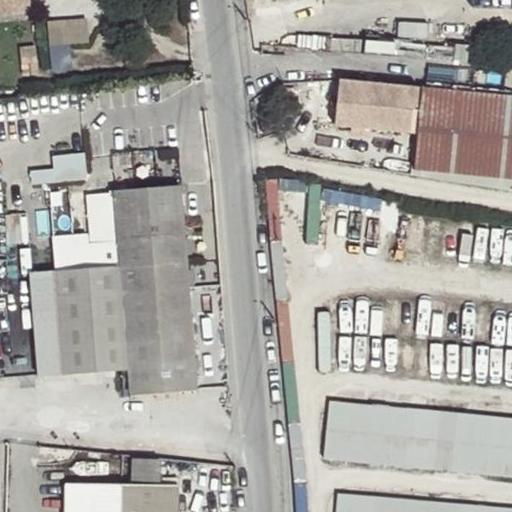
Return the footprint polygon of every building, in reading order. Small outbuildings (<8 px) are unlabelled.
[(0,0),(0,17),(30,16),(28,0),(0,0)] [(92,40),(91,15),(48,18),(50,42),(92,40)] [(336,125),(352,127),(372,129),(415,133),(419,88),(341,81),(336,125)] [(511,97),(423,89),(415,169),(511,178),(511,97)] [(372,129),(352,127),(351,136),(371,137),(372,129)] [(195,385),(179,187),(86,195),(92,266),(32,272),(39,375),(128,368),(130,390),(195,385)] [(511,418),(331,401),(324,457),(511,475),(511,418)] [(130,511),(131,486),(67,484),(66,511),(130,511)] [(185,511),(186,486),(131,486),(130,511),(185,511)] [(511,511),(511,507),(339,493),(337,511),(511,511)]
